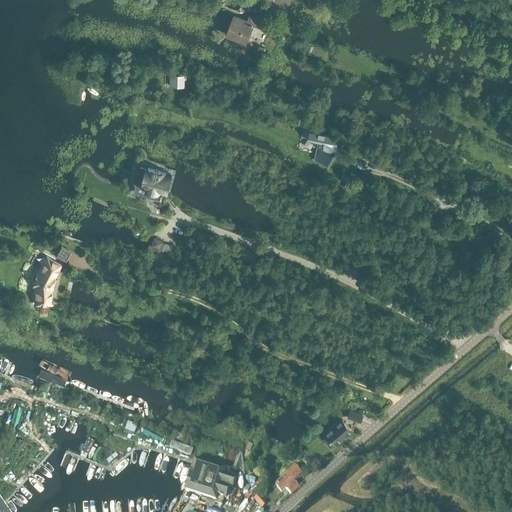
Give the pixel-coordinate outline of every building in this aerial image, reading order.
[(261,20),(262,17),(256,15),(255,18),(249,16),(247,21),(235,16),(227,35),(246,42),(253,24),(265,29),(268,23),(261,20)] [(280,41),(283,33),(274,29),(271,37),(280,41)] [(184,86),(185,74),(172,74),(171,86),(184,86)] [(310,132),(308,140),(318,142),(314,159),(328,167),(336,152),(337,151),(339,151),(341,147),(337,144),(338,143),(338,140),(332,137),(325,134),(310,131),(310,132)] [(137,183),(135,192),(143,194),(143,195),(157,198),(159,191),(166,192),(168,185),(167,185),(168,181),(169,181),(171,174),(167,173),(166,172),(149,167),(149,168),(147,167),(147,169),(141,167),(136,183),(137,183)] [(343,173),(341,178),(347,181),(344,187),(349,189),(354,178),(356,174),(352,171),(350,175),(343,172),(343,173)] [(439,238),(446,225),(439,221),(432,235),(439,238)] [(167,253),(170,245),(155,238),(151,246),(149,245),(146,252),(160,258),(163,251),(167,253)] [(53,276),(60,265),(50,260),(46,266),(44,265),(39,273),(37,273),(36,276),(35,275),(33,282),(35,283),(34,285),(35,286),(36,293),(36,296),(35,296),(35,300),(36,300),(37,303),(51,303),(50,290),(51,288),(53,287),(55,280),(53,279),(53,276)] [(367,274),(370,264),(362,261),(359,271),(367,274)] [(267,306),(260,314),(269,321),(271,318),(275,313),(268,307),(267,306)] [(361,423),(364,415),(350,410),(348,418),(361,423)] [(347,439),(355,432),(343,418),(325,433),(336,446),(346,437),(347,439)] [(191,455),(193,450),(172,443),(170,448),(191,455)] [(233,493),(237,482),(236,482),(237,478),(196,464),(186,494),(223,507),(225,502),(227,502),(230,492),(233,493)] [(291,495),(302,485),(296,479),(301,474),(294,467),(274,485),(281,492),(285,488),(291,495)] [(11,511),(0,495),(0,509),(2,511),(11,511)] [(261,509),(266,505),(258,497),(253,501),(261,509)]
